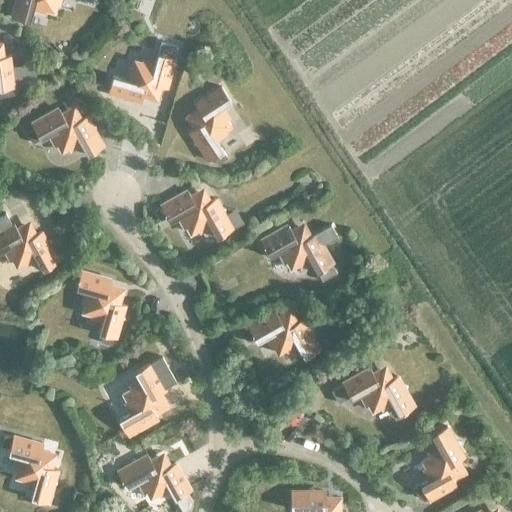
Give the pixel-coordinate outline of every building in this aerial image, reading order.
[(12,17),(29,21),(34,5),(53,10),(55,0),(15,0),(16,1),(12,17)] [(112,74),(107,91),(123,96),(126,101),(132,98),(141,101),(144,92),(154,95),(157,85),(165,87),(174,57),(169,55),(171,48),(160,44),(158,52),(157,52),(153,65),(134,60),(129,79),(112,74)] [(0,96),(14,95),(13,87),(10,67),(9,55),(0,56),(0,96)] [(196,125),(189,130),(198,144),(197,150),(203,151),(208,160),(213,157),(217,164),(227,157),(222,150),(223,150),(214,136),(230,125),(219,108),(231,101),(221,86),(194,103),(199,111),(191,117),(196,125)] [(87,155),(102,146),(94,132),(96,126),(90,124),(85,115),(77,120),(72,111),(63,116),(59,108),(31,123),(34,128),(27,132),(32,142),(39,138),(40,139),(51,132),(61,150),(79,140),(87,155)] [(232,228),(230,225),(224,214),(225,208),(219,206),(214,198),(206,202),(201,193),(192,198),(188,190),(160,206),(153,210),(159,220),(166,216),(169,221),(180,214),(190,232),(208,222),(216,237),(232,228)] [(5,212),(0,214),(0,250),(6,247),(16,265),(34,255),(42,270),(57,261),(49,247),(51,241),(45,239),(40,231),(32,235),(27,226),(18,231),(15,225),(13,223),(12,224),(5,212)] [(337,236),(331,225),(330,224),(307,237),(302,228),(292,233),(288,225),(260,240),(269,256),(281,249),(290,267),(308,257),(316,272),(321,269),(325,276),(335,270),(331,263),(332,263),(324,249),(325,243),(337,236)] [(111,279),(80,271),(75,288),(88,291),(83,311),(102,316),(97,333),(102,334),(100,342),(112,345),(114,337),(119,322),(124,319),(121,313),(124,303),(115,301),(118,291),(108,288),(111,279)] [(275,310),(247,326),(248,326),(241,330),(247,341),(254,337),(256,341),(268,335),(278,352),(295,342),(304,357),(319,348),(311,334),(313,328),(307,327),(302,318),(294,322),(289,313),(279,318),(275,310)] [(133,410),(118,418),(127,434),(141,426),(147,428),(149,421),(157,417),(153,409),(162,404),(157,394),(165,390),(164,388),(176,381),(162,356),(149,362),(134,371),(141,383),(123,393),(133,410)] [(374,376),(370,368),(342,383),(335,387),(341,398),(348,394),(350,398),(362,392),(372,409),(390,400),(398,415),(413,406),(405,392),(407,386),(401,384),(396,375),(388,380),(383,370),(374,376)] [(456,461),(463,457),(459,448),(460,442),(454,440),(446,426),(431,434),(439,449),(422,459),(431,477),(420,483),(420,484),(413,488),(419,498),(426,494),(428,499),(456,483),(451,475),(461,470),(456,461)] [(5,434),(1,446),(9,448),(8,453),(21,456),(15,476),(35,481),(30,497),(47,502),(51,486),(57,483),(54,478),(56,468),(48,466),(50,456),(40,453),(43,444),(12,436),(5,434)] [(152,462),(148,454),(139,459),(133,458),(131,464),(117,472),(126,487),(140,479),(150,496),(168,486),(174,498),(175,498),(179,505),(189,499),(185,492),(190,490),(174,462),(166,466),(161,457),(152,462)] [(325,500),(325,491),(315,491),(311,487),(307,491),(290,491),(290,509),(307,509),(307,511),(344,511),(345,511),(336,511),(336,500),(325,500)]
